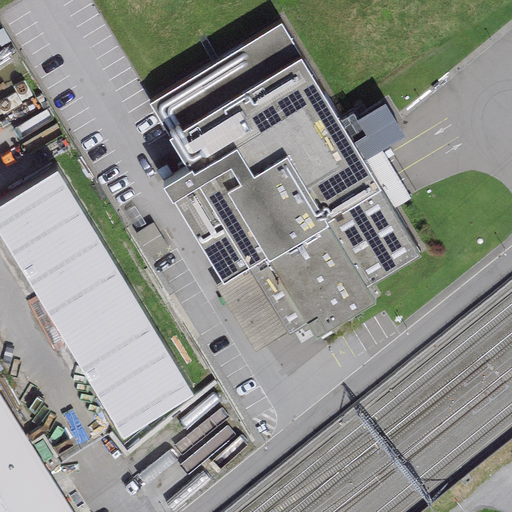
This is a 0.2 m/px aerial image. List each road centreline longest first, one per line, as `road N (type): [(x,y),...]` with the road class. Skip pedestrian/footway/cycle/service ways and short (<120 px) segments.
road 1 (unknown): [(57,24),(305,429)]
road 2 (unclassified): [(203,511),(511,262)]
road 3 (unknown): [(0,251),(131,511)]
